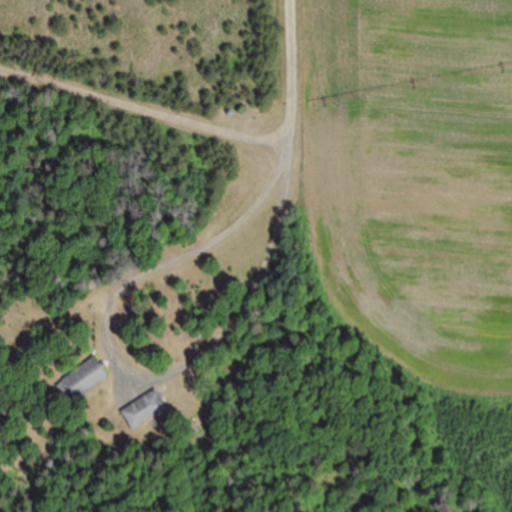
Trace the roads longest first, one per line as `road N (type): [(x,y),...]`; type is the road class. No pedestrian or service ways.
road 1 (residential): [(292,40),(23,113),(0,130)]
road 2 (residential): [(284,202),(0,318)]
road 3 (residential): [(292,0),(284,202)]
